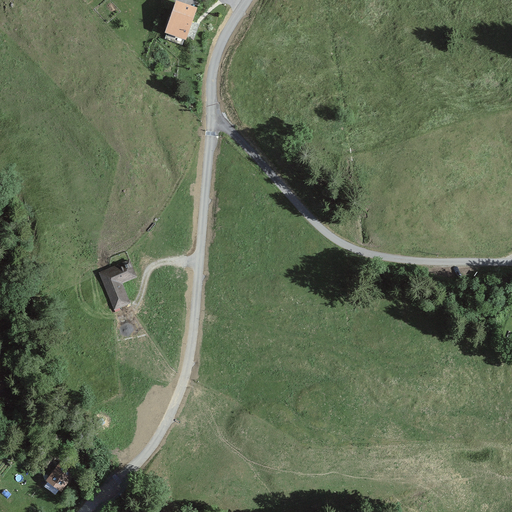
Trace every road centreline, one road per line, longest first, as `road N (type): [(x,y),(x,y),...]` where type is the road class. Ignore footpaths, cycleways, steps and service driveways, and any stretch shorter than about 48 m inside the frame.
road 1 (unclassified): [(211,109),(183,380),(151,448),(83,511)]
road 2 (unclassified): [(511,262),(412,260),(351,248),(323,231),(211,109)]
